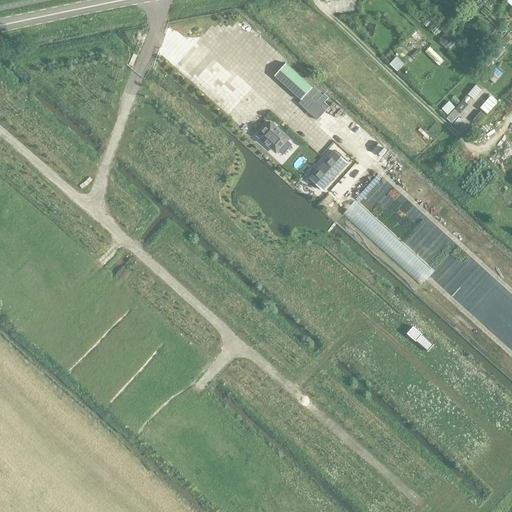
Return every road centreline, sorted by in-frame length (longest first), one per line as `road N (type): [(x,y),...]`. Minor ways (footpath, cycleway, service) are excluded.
road 1 (track): [(89,209),(295,395)]
road 2 (track): [(158,0),(158,25),(89,209)]
road 3 (track): [(395,480),(295,395),(336,344)]
road 4 (secondary): [(124,0),(0,25)]
